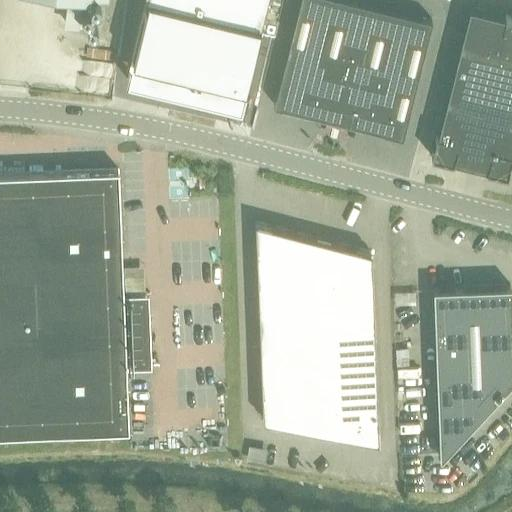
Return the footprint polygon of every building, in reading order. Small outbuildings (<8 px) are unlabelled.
[(146,0),(132,59),(179,71),(174,90),(183,92),(241,106),(251,66),(250,66),(260,23),(261,24),(266,0),(146,0)] [(432,19),(357,0),(299,0),(273,103),(402,136),(432,19)] [(469,6),(446,100),(511,117),(511,15),(505,14),(505,15),(469,6)] [(511,156),(511,117),(446,100),(437,134),(436,134),(431,155),(508,174),(511,156)] [(145,297),(123,297),(118,168),(0,172),(0,433),(129,428),(126,364),(148,363),(145,297)] [(333,241),(294,231),(255,221),(259,327),(263,419),(301,426),(340,434),(379,441),(374,323),(372,251),(333,241)] [(230,283),(245,282),(244,262),(228,263),(230,283)] [(511,323),(510,284),(433,287),(439,455),(441,456),(461,434),(511,379),(511,323)] [(424,359),(422,319),(401,320),(403,361),(424,359)] [(403,372),(404,384),(428,383),(427,371),(403,372)]
